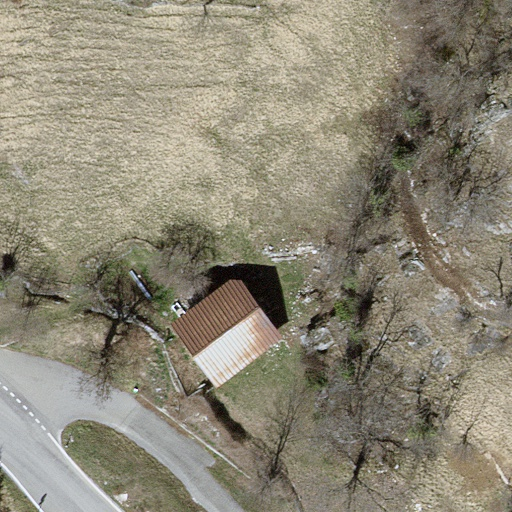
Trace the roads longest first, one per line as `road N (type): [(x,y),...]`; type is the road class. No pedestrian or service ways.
road 1 (unclassified): [(0,405),(47,393),(122,407),(224,511)]
road 2 (tertiary): [(89,511),(0,424)]
